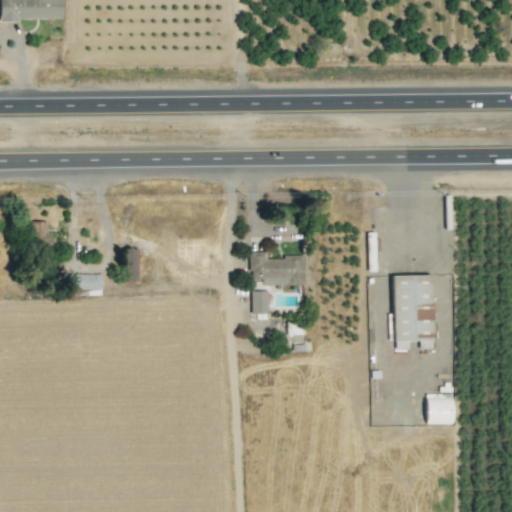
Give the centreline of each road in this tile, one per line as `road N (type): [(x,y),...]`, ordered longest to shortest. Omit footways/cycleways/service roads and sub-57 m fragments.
road 1 (primary): [(0,161),(511,155)]
road 2 (primary): [(511,101),(0,106)]
